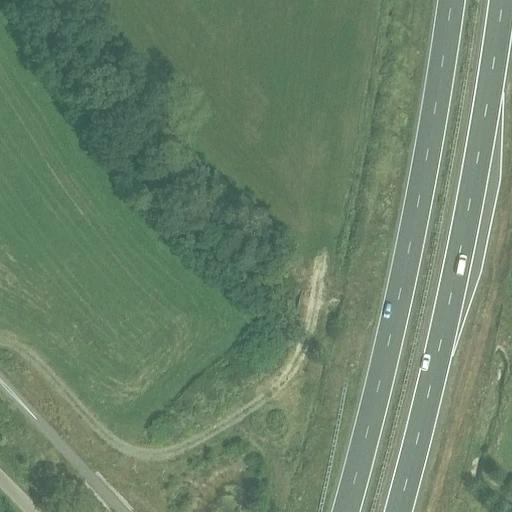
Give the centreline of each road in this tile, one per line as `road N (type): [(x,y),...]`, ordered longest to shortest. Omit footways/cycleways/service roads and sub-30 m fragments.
road 1 (trunk): [(451,0),(410,249),(344,511)]
road 2 (trunk): [(398,511),(479,149),(501,0)]
road 3 (track): [(0,341),(37,361),(117,450),(155,459),(280,381),(304,334),(325,254)]
